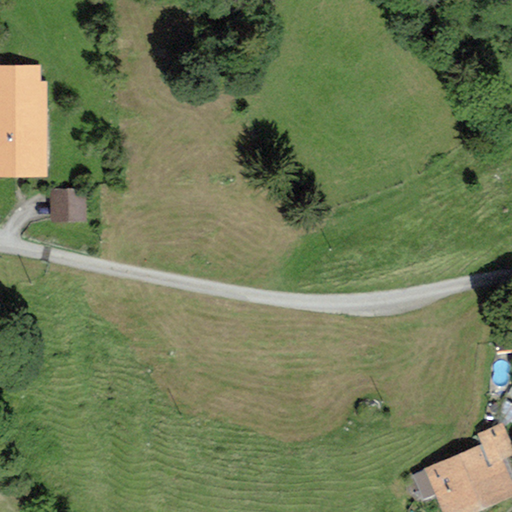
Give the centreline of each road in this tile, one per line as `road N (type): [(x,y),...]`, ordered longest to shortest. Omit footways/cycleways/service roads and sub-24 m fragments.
road 1 (unclassified): [(0,243),(307,305)]
road 2 (unclassified): [(511,277),(408,300),(307,305)]
